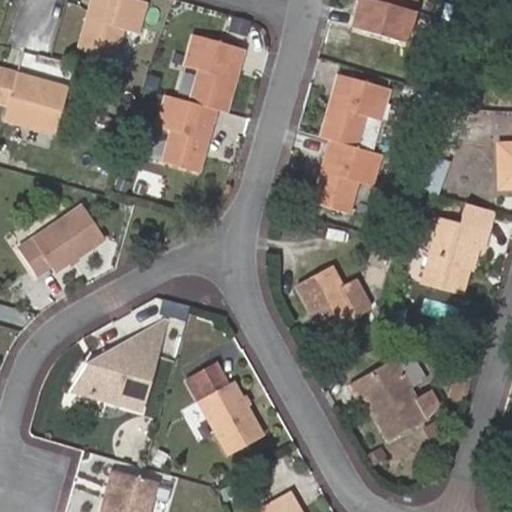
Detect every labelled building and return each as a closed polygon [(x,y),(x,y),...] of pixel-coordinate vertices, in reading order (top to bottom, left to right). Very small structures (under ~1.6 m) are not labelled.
[(127,0),(80,0),(84,1),(79,13),(73,11),(60,52),(97,63),(106,30),(118,34),(128,0),(127,0)] [(84,1),(80,0),(76,0),(73,11),(79,13),(84,1)] [(396,16),(386,12),(355,2),(347,0),(346,0),(336,30),(386,46),(396,16)] [(355,0),(355,2),(386,12),(388,0),(393,0),(401,2),(401,0),(355,0)] [(180,74),(172,105),(195,112),(207,115),(219,77),(210,74),(213,65),(222,67),(227,50),(178,37),(168,70),(180,74)] [(219,77),(222,67),(213,65),(210,74),(219,77)] [(4,75),(0,89),(0,110),(5,112),(2,126),(39,136),(53,88),(4,75)] [(322,106),(314,103),(303,144),(313,146),(339,154),(348,122),(360,125),(369,93),(321,80),(317,92),(326,94),(322,106)] [(418,110),(423,98),(380,85),(376,97),(418,110)] [(317,92),(314,103),(322,106),(326,94),(317,92)] [(195,112),(172,105),(149,98),(141,128),(153,132),(144,166),(178,175),(189,137),(179,134),(183,124),(192,126),(195,112)] [(179,134),(189,137),(192,126),(183,124),(179,134)] [(511,178),(511,180),(511,144),(476,148),(480,191),(499,189),(498,180),(511,178)] [(339,154),(313,146),(309,161),(317,163),(314,174),(306,172),(296,207),(330,217),(339,184),(351,188),(359,160),(339,154)] [(309,161),(306,172),(314,174),(317,163),(309,161)] [(499,189),(511,187),(511,180),(511,178),(498,180),(499,189)] [(467,252),(476,214),(445,205),(440,225),(423,221),(405,288),(444,296),(458,250),(467,252)] [(28,281),(78,248),(53,212),(2,245),(5,249),(0,251),(0,273),(7,284),(24,274),(28,281)] [(279,235),(268,232),(267,239),(277,242),(279,235)] [(312,274),(274,294),(302,342),(306,340),(316,356),(343,340),(335,326),(340,323),(337,319),(350,312),(335,285),(322,293),(312,274)] [(128,339),(141,345),(144,337),(146,328),(128,339)] [(123,414),(141,345),(128,339),(91,362),(88,374),(80,379),(66,378),(57,397),(123,414)] [(371,446),(408,425),(419,419),(409,401),(398,407),(375,366),(333,389),(341,405),(354,398),(359,409),(353,412),(371,446)] [(163,379),(206,460),(241,441),(212,389),(201,394),(187,367),(163,379)] [(454,376),(437,371),(431,392),(448,397),(454,376)] [(511,419),(503,455),(511,456),(511,419)] [(132,511),(139,490),(98,478),(89,511),(132,511)] [(279,511),(273,500),(250,511),(279,511)]
